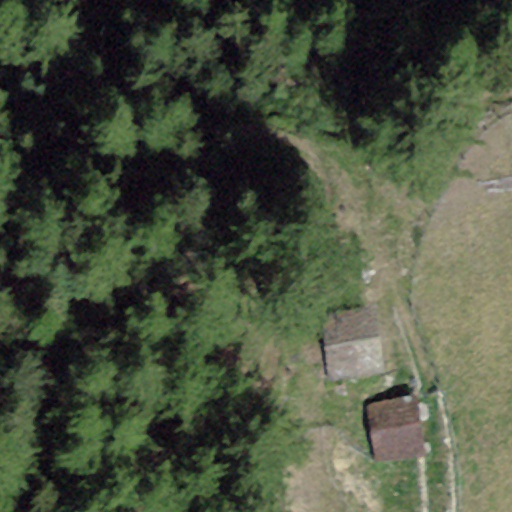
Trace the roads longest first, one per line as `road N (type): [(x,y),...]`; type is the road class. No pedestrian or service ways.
road 1 (track): [(267,205),(120,405),(88,511)]
road 2 (track): [(0,41),(188,131),(267,205)]
